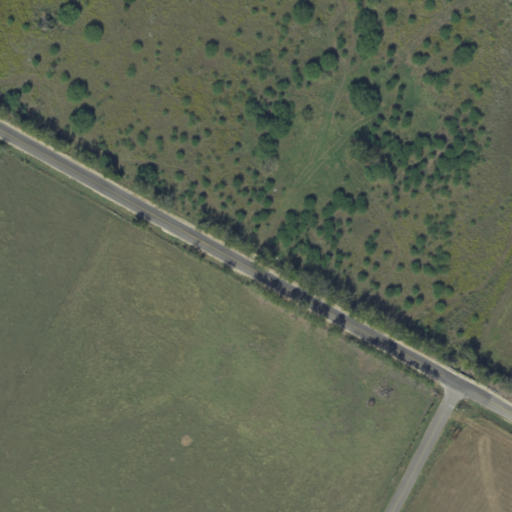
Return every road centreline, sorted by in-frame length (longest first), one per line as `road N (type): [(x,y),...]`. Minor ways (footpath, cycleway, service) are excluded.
road 1 (tertiary): [(511,407),(0,125)]
road 2 (residential): [(388,511),(460,378)]
